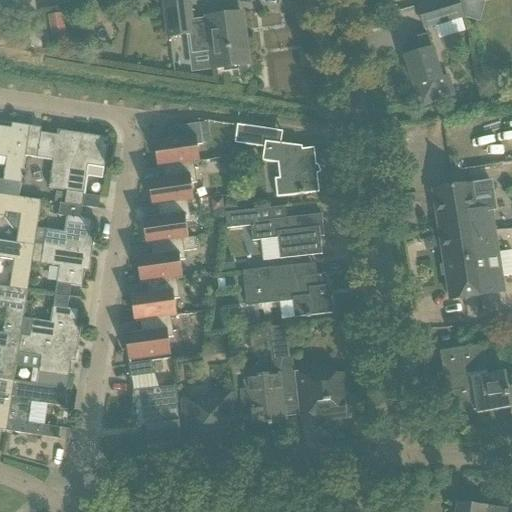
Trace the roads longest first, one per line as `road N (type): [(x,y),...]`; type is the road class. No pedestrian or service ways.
road 1 (residential): [(76,488),(136,119),(0,97)]
road 2 (unclassified): [(385,480),(391,422),(376,208),(322,0)]
road 3 (residential): [(344,479),(241,476),(76,488)]
road 4 (residential): [(385,480),(511,476)]
